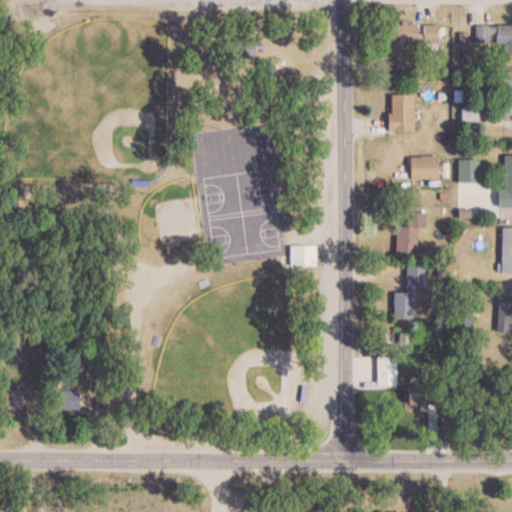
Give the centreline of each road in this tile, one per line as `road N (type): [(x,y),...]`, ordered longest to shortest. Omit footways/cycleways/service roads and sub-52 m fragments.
road 1 (residential): [(0,459),(511,459)]
road 2 (residential): [(339,0),(342,459)]
